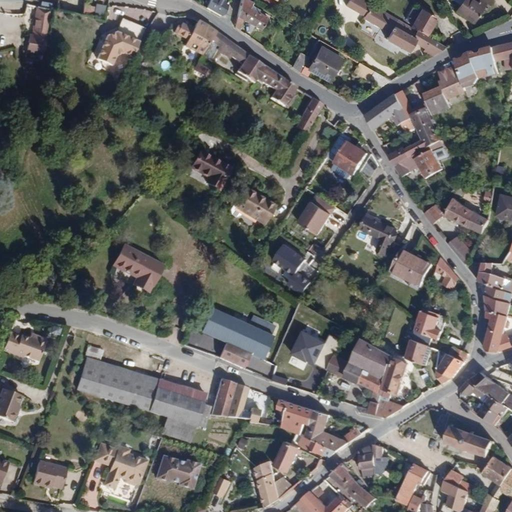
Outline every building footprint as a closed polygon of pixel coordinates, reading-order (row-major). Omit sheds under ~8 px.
[(224,14),(228,2),(224,0),(209,0),(206,8),(220,16),(224,14)] [(253,2),(249,0),(241,0),(238,17),(260,29),(267,17),(258,12),(259,10),(252,5),(253,2)] [(431,56),(447,47),(427,35),(412,27),(364,0),(352,0),(349,5),(367,15),(365,19),(382,29),(387,22),(395,26),(387,40),(408,52),(414,43),(416,39),(426,45),(425,49),(423,51),(431,56)] [(452,0),(457,2),(460,4),(456,10),(455,12),(473,22),(482,8),(487,11),(493,1),(491,0),(452,0)] [(83,6),(82,17),(93,20),(94,7),(83,6)] [(44,54),(49,35),(51,11),(37,8),(33,38),(29,37),(27,52),(44,54)] [(412,27),(427,35),(436,18),(422,9),(412,27)] [(107,36),(98,59),(111,65),(120,59),(122,52),(131,56),(142,29),(121,20),(117,31),(107,36)] [(360,28),(369,33),(373,26),(364,21),(360,28)] [(185,47),(202,56),(210,43),(216,33),(207,26),(198,22),(193,30),(182,24),(179,29),(176,27),(173,33),(188,40),(185,47)] [(148,47),(152,35),(145,33),(142,45),(148,47)] [(293,94),(296,88),(248,56),(216,33),(210,43),(218,48),(241,65),(237,72),(254,83),(256,80),(274,92),(270,98),(284,108),(285,106),(288,108),(293,100),(290,99),(293,94)] [(414,43),(425,49),(426,45),(416,39),(414,43)] [(210,43),(202,56),(212,60),(218,48),(210,43)] [(511,56),(511,43),(494,48),(497,62),(506,59),(511,56)] [(308,69),(309,70),(329,81),(342,58),(321,47),(308,69)] [(497,62),(494,48),(473,52),(457,59),(459,65),(465,88),(476,84),(480,79),(499,74),(497,62)] [(293,67),(302,73),(305,67),(310,58),(300,52),(293,67)] [(382,87),(391,81),(358,63),(354,71),(382,87)] [(193,70),(207,78),(211,72),(197,64),(193,70)] [(447,98),(466,90),(465,88),(459,65),(440,73),(446,86),(425,95),(429,103),(434,116),(451,108),(447,98)] [(435,119),(434,116),(429,103),(413,110),(403,91),(397,95),(410,119),(402,124),(407,135),(418,128),(433,120),(435,119)] [(410,119),(397,95),(366,117),(375,131),(393,117),(398,127),(402,124),(410,119)] [(296,128),(307,134),(322,106),(313,99),(296,128)] [(411,158),(442,140),(433,120),(418,128),(424,140),(406,150),(411,158)] [(343,133),(327,157),(338,165),(356,175),(368,155),(346,141),(349,136),(343,133)] [(434,152),(445,145),(442,140),(411,158),(395,167),(401,178),(412,172),(411,171),(420,166),(427,179),(444,169),(434,152)] [(398,151),(389,156),(395,167),(411,158),(406,150),(405,148),(399,152),(398,151)] [(220,190),(231,169),(199,152),(191,168),(209,178),(206,184),(220,190)] [(370,180),(380,163),(369,157),(359,174),(370,180)] [(265,225),(276,207),(246,189),(235,208),(265,225)] [(493,204),(495,193),(486,191),(485,202),(493,204)] [(318,235),(335,208),(314,195),(297,223),(318,235)] [(511,220),(511,198),(503,196),(498,216),(511,220)] [(427,213),(438,204),(432,198),(422,207),(427,213)] [(483,234),(490,220),(465,207),(455,199),(446,217),(483,234)] [(446,209),(441,202),(438,204),(427,213),(425,215),(434,225),(444,217),(442,214),(446,209)] [(387,254),(397,230),(380,223),(381,221),(369,215),(362,230),(383,240),(378,251),(387,254)] [(466,266),(468,262),(472,253),(458,237),(449,244),(466,266)] [(294,274),(305,258),(283,244),(273,260),(294,274)] [(153,286),(163,267),(123,246),(113,265),(137,278),(134,284),(148,292),(152,286),(153,286)] [(421,286),(432,265),(404,249),(393,271),(421,286)] [(459,279),(442,257),(436,272),(446,278),(443,285),(453,290),(459,279)] [(511,280),(495,274),(495,264),(483,263),(478,281),(489,285),(511,294),(511,280)] [(307,282),(294,274),(286,286),(299,295),(307,282)] [(511,303),(511,304),(511,303),(511,294),(489,285),(485,295),(486,317),(493,319),(485,348),(488,351),(499,352),(504,336),(509,318),(511,318),(511,303)] [(425,305),(419,322),(415,331),(433,338),(440,341),(448,318),(430,311),(429,314),(425,313),(428,306),(425,305)] [(222,350),(219,358),(243,369),(247,362),(250,354),(264,360),(274,337),(272,336),(276,327),(253,316),(251,320),(235,313),(233,318),(213,310),(202,332),(225,343),(222,350)] [(325,342),(300,330),(290,353),(315,364),(325,342)] [(433,338),(415,331),(412,340),(430,346),(433,338)] [(29,339),(10,332),(3,351),(23,358),(24,357),(38,362),(44,345),(29,339)] [(199,340),(222,350),(225,343),(202,332),(199,340)] [(499,352),(511,347),(511,332),(504,336),(499,352)] [(31,334),(29,339),(44,345),(46,339),(31,334)] [(326,344),(337,347),(339,341),(328,337),(326,344)] [(336,356),(329,370),(353,381),(376,391),(380,393),(388,372),(393,358),(394,356),(364,340),(353,364),(336,356)] [(406,358),(425,365),(426,359),(430,346),(412,340),(406,358)] [(114,366),(118,355),(88,346),(85,357),(114,366)] [(450,355),(465,362),(468,354),(454,347),(450,355)] [(250,354),(247,362),(260,368),(264,360),(250,354)] [(436,374),(443,385),(452,379),(465,362),(450,355),(439,371),(437,370),(436,374)] [(76,390),(166,418),(195,427),(196,425),(205,428),(211,407),(202,404),(205,395),(86,358),(76,390)] [(379,404),(377,416),(387,418),(404,407),(395,403),(392,397),(394,392),(399,394),(409,365),(404,363),(395,359),(390,372),(388,372),(380,393),(379,404)] [(511,395),(488,378),(482,373),(468,382),(488,394),(491,396),(510,408),(511,409),(511,395)] [(236,384),(222,379),(211,415),(250,419),(249,423),(272,426),(274,419),(269,415),(242,410),(229,408),(236,384)] [(488,394),(468,382),(461,391),(471,397),(474,393),(479,397),(486,396),(488,394)] [(245,387),(236,384),(229,408),(242,410),(248,392),(245,387)] [(0,417),(11,421),(20,396),(0,389),(0,417)] [(259,402),(256,391),(248,394),(252,404),(259,402)] [(380,393),(376,391),(371,402),(379,404),(380,393)] [(503,417),(510,408),(491,396),(485,405),(503,417)] [(286,413),(282,427),(301,435),(301,434),(305,424),(310,426),(315,411),(282,399),(279,410),(286,413)] [(369,409),(367,413),(377,416),(379,404),(371,402),(369,409)] [(497,424),(503,417),(485,405),(483,404),(482,407),(477,413),(496,425),(497,424)] [(328,448),(337,452),(362,435),(357,428),(342,439),(326,432),(331,416),(315,411),(310,426),(306,436),(329,447),(328,448)] [(195,427),(166,418),(161,435),(190,444),(195,427)] [(488,457),(493,441),(451,426),(446,443),(488,457)] [(325,454),(332,457),(337,452),(328,448),(329,447),(306,436),(304,435),(299,445),(324,456),(325,454)] [(240,437),(237,447),(245,449),(248,440),(240,437)] [(300,448),(287,443),(275,467),(288,473),(297,455),(300,456),(303,451),(299,450),(300,448)] [(361,470),(363,471),(376,468),(375,476),(388,476),(389,457),(384,457),(384,448),(374,445),(366,448),(360,452),(361,470)] [(101,451),(95,467),(111,473),(104,489),(115,494),(120,482),(126,485),(125,487),(135,491),(137,489),(139,490),(149,467),(129,459),(131,456),(121,451),(119,454),(103,448),(101,451)] [(511,468),(496,457),(488,468),(484,473),(499,484),(502,486),(502,491),(504,493),(511,497),(511,468)] [(408,479),(416,464),(407,459),(399,475),(408,479)] [(32,484),(43,487),(44,485),(51,487),(61,489),(66,469),(38,462),(32,484)] [(255,469),(264,509),(280,500),(288,494),(285,480),(276,483),(270,462),(255,469)] [(191,499),(201,476),(188,470),(187,473),(165,464),(156,485),(169,490),(170,488),(179,492),(178,494),(191,499)] [(344,464),(331,475),(344,487),(353,477),(349,473),(351,471),(344,464)] [(422,486),(429,472),(416,464),(408,479),(402,490),(399,497),(397,500),(408,505),(418,485),(422,486)] [(364,478),(375,477),(375,476),(376,468),(363,471),(364,478)] [(465,478),(452,471),(446,480),(469,492),(474,487),(463,481),(465,478)] [(354,498),(368,511),(373,506),(371,504),(377,499),(362,486),(357,482),(353,477),(344,487),(354,498)] [(220,505),(230,481),(222,478),(213,502),(220,505)] [(462,511),(469,492),(446,480),(443,491),(451,494),(447,505),(460,511),(462,511)] [(499,500),(504,493),(502,491),(502,486),(499,484),(492,495),(499,500)] [(319,486),(295,505),(302,511),(346,511),(350,509),(346,505),(348,503),(341,496),(328,508),(319,499),(325,493),(319,486)] [(394,496),(399,497),(402,490),(395,489),(394,496)] [(412,511),(418,511),(421,504),(432,506),(434,493),(427,491),(423,500),(416,496),(409,510),(412,511)] [(495,511),(499,500),(492,495),(490,495),(488,500),(485,506),(495,511)]
